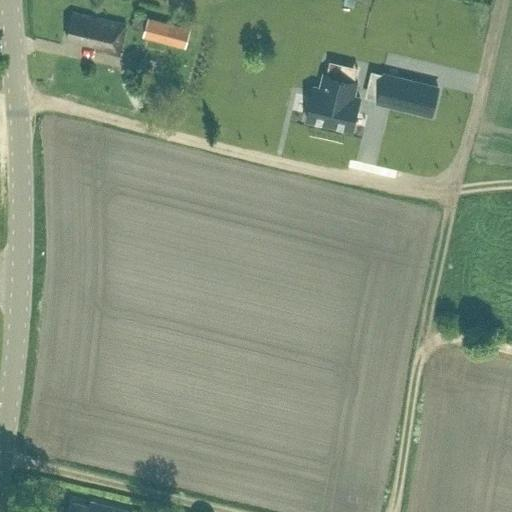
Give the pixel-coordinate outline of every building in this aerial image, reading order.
[(66,37),(95,44),(94,46),(119,52),(125,24),(93,16),(72,12),(66,37)] [(185,45),(188,26),(147,15),(142,34),(185,45)] [(282,48),(276,63),(299,71),(304,56),(282,48)] [(354,93),(357,79),(324,71),(321,85),(316,84),(314,83),(313,88),(312,95),(307,117),(352,127),(357,106),(359,99),(360,94),(358,94),(354,93)] [(438,84),(436,84),(425,81),(384,72),(379,97),(378,99),(419,108),(430,111),(431,111),(432,110),(434,99),(435,96),(437,86),(438,84)] [(74,499),(70,511),(139,511),(91,499),(89,503),(74,499)]
